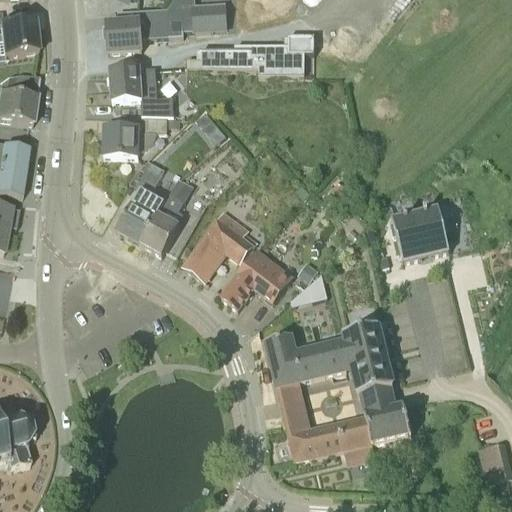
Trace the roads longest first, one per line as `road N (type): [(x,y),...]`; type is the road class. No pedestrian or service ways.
road 1 (tertiary): [(249,485),(251,432),(241,382),(218,331),(187,304),(55,235)]
road 2 (tertiary): [(55,235),(66,102),(62,0)]
road 3 (tertiary): [(54,349),(63,464),(46,511)]
